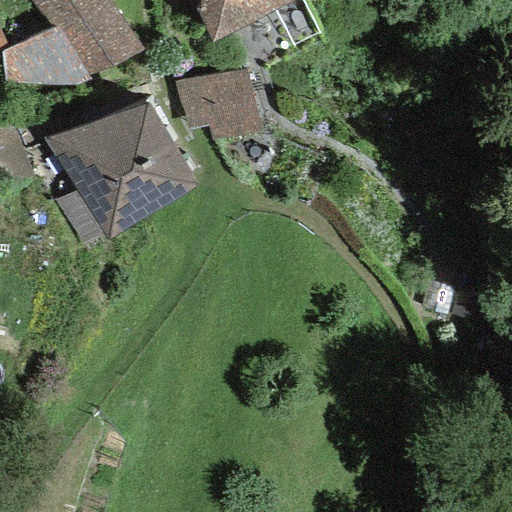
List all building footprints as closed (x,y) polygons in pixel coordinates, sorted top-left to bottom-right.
[(108,0),(31,0),(54,29),(8,50),(0,53),(2,58),(5,82),(74,84),(90,78),(142,50),(108,0)] [(257,0),(191,0),(210,41),(265,15),(257,0)] [(257,0),(265,15),(298,0),(257,0)] [(243,67),(174,83),(185,129),(206,124),(210,141),(257,130),(243,67)] [(147,103),(42,139),(74,190),(102,234),(107,241),(196,187),(147,103)] [(102,234),(74,190),(55,199),(79,246),(102,234)]
